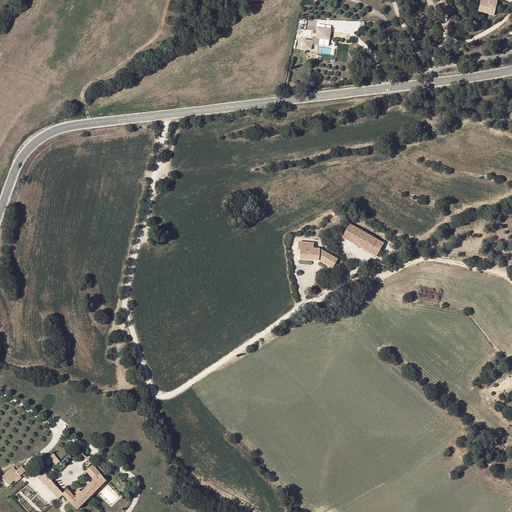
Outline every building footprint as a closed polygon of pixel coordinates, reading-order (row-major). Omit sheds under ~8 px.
[(486,12),(470,8),(467,21),(483,25),(486,12)] [(297,29),(304,30),(306,20),(298,18),(297,29)] [(311,50),(312,44),(329,46),(331,28),(317,27),(316,37),(312,37),(312,40),(302,39),(301,49),(311,50)] [(380,244),(345,226),(339,239),(374,257),(380,244)] [(311,247),(296,246),(296,254),(298,254),(298,263),(311,264),(311,262),(317,262),(317,264),(318,264),(327,269),(328,267),(332,270),(336,262),(318,253),(311,252),(311,247)] [(59,462),(51,454),(35,470),(38,473),(49,462),(57,471),(66,462),(63,459),(59,462)] [(96,489),(104,481),(88,464),(80,472),(90,483),(96,489)] [(58,494),(55,491),(39,474),(34,479),(53,499),(58,494)] [(8,476),(0,484),(0,486),(14,480),(12,478),(11,479),(8,476)] [(6,495),(11,489),(17,484),(14,480),(0,486),(0,491),(2,490),(6,495)] [(73,510),(96,489),(90,483),(78,495),(65,481),(55,491),(58,494),(73,510)]
